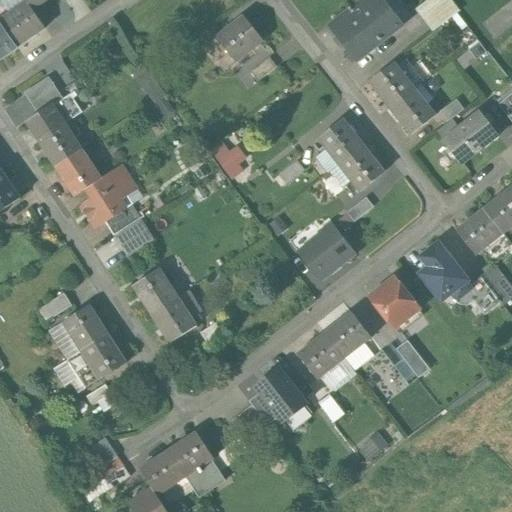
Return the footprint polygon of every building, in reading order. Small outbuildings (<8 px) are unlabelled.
[(31,0),(35,5),(40,12),(57,0),(31,0)] [(384,0),(368,0),(334,27),(340,35),(352,50),(349,53),(359,66),(383,48),(407,30),(384,0)] [(448,0),(437,0),(422,12),(430,23),(453,5),(448,0)] [(35,5),(7,24),(25,50),(53,31),(40,12),(35,5)] [(453,5),(430,23),(439,34),(462,17),(453,5)] [(250,20),(223,41),(243,66),(270,44),(250,20)] [(7,24),(0,28),(0,67),(25,50),(7,24)] [(276,61),(257,75),(265,85),(283,70),(276,61)] [(399,65),(374,85),(395,112),(420,92),(399,65)] [(56,82),(33,96),(47,118),(61,109),(62,109),(70,104),(56,82)] [(420,92),(395,112),(415,138),(440,118),(420,92)] [(511,99),(502,107),(511,118),(511,99)] [(62,109),(61,109),(47,118),(36,125),(65,171),(90,154),(62,109)] [(483,114),(447,142),(466,166),(501,138),(483,114)] [(348,122),(323,141),(344,168),(369,149),(348,122)] [(369,149),(344,168),(364,194),(389,174),(369,149)] [(90,154),(65,171),(83,198),(95,191),(108,182),(90,154)] [(0,179),(9,173),(0,159),(0,179)] [(108,182),(95,191),(102,202),(90,210),(104,231),(113,225),(134,212),(128,203),(144,192),(129,169),(108,182)] [(370,192),(380,204),(408,182),(398,170),(370,192)] [(28,201),(9,173),(0,179),(0,220),(2,219),(2,218),(28,201)] [(511,193),(488,212),(507,236),(511,232),(511,193)] [(371,200),(352,215),(359,224),(378,209),(371,200)] [(134,212),(113,225),(121,238),(147,222),(139,208),(134,212)] [(488,212),(461,233),(480,257),(507,236),(488,212)] [(147,223),(122,239),(135,258),(160,242),(147,223)] [(336,226),(325,234),(328,237),(305,255),(326,282),(360,255),(339,229),(338,229),(336,226)] [(474,288),(447,253),(432,264),(436,269),(427,276),(436,287),(434,292),(443,297),(446,301),(454,294),(460,302),(470,293),(475,290),(474,288)] [(511,303),(511,283),(500,268),(486,278),(505,303),(508,307),(511,303)] [(184,300),(166,271),(140,288),(158,317),(184,300)] [(486,278),(474,288),(475,290),(470,293),(488,317),(505,303),(486,278)] [(423,310),(399,280),(376,298),(400,329),(423,310)] [(75,294),(53,305),(60,318),(82,307),(75,294)] [(184,300),(158,317),(176,344),(202,327),(198,320),(205,316),(198,305),(191,310),(184,300)] [(98,307),(71,325),(89,353),(116,335),(98,307)] [(356,315),(330,335),(350,360),(376,339),(356,315)] [(225,324),(208,336),(214,344),(231,333),(225,324)] [(89,353),(63,369),(74,387),(87,378),(95,390),(135,365),(116,335),(89,353)] [(330,335),(304,355),(323,380),(350,360),(330,335)] [(434,370),(412,342),(401,351),(423,378),(434,370)] [(311,404),(284,371),(261,389),(266,395),(283,417),(288,422),(311,404)] [(283,417),(266,395),(256,402),(274,425),(283,417)] [(349,415),(335,396),(324,405),(338,423),(349,415)] [(257,406),(234,424),(249,444),(273,426),(257,406)] [(203,433),(175,451),(192,477),(193,476),(207,497),(222,488),(216,479),(213,481),(206,470),(218,462),(217,460),(220,458),(203,433)] [(111,466),(127,456),(116,438),(100,448),(111,466)] [(384,438),(372,446),(373,448),(367,453),(373,460),(390,446),(384,438)] [(175,451),(147,469),(160,489),(164,495),(192,477),(175,451)] [(218,462),(206,470),(213,481),(216,479),(222,488),(231,481),(218,462)] [(131,467),(111,480),(118,490),(137,477),(131,467)] [(175,511),(164,495),(160,489),(139,502),(145,511),(175,511)]
